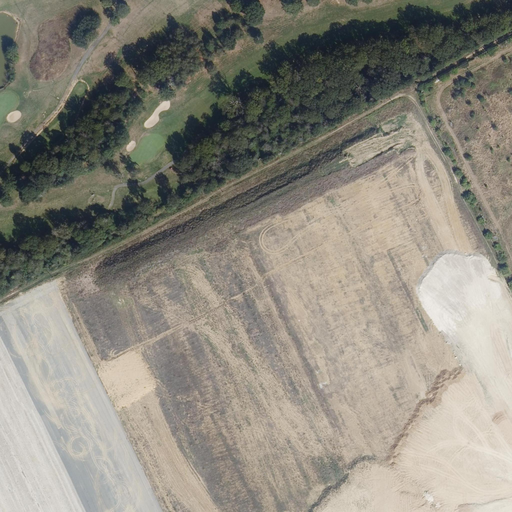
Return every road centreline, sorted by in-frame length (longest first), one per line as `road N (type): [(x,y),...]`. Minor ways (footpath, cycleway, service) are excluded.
road 1 (track): [(0,298),(511,32)]
road 2 (track): [(511,297),(410,89)]
